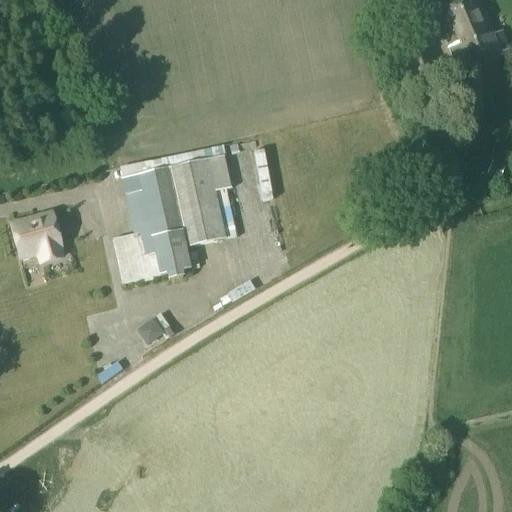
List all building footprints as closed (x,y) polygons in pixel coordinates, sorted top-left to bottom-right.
[(464,0),(433,14),(449,51),(447,51),(457,74),(507,52),(499,35),(493,37),(476,0),(464,0)] [(397,54),(410,91),(442,79),(428,42),(397,54)] [(239,145),(241,156),(260,152),(269,199),(281,197),(270,139),(239,145)] [(112,242),(122,287),(166,277),(168,283),(182,280),(180,274),(189,272),(184,251),(224,242),(214,194),(232,190),(224,158),(121,182),(133,237),(112,242)] [(491,163),(485,178),(497,183),(504,168),(491,163)] [(10,229),(19,261),(38,256),(41,266),(61,261),(58,250),(60,250),(51,217),(10,229)] [(138,335),(146,347),(160,338),(151,325),(138,335)] [(26,399),(0,412),(0,431),(34,415),(26,399)]
